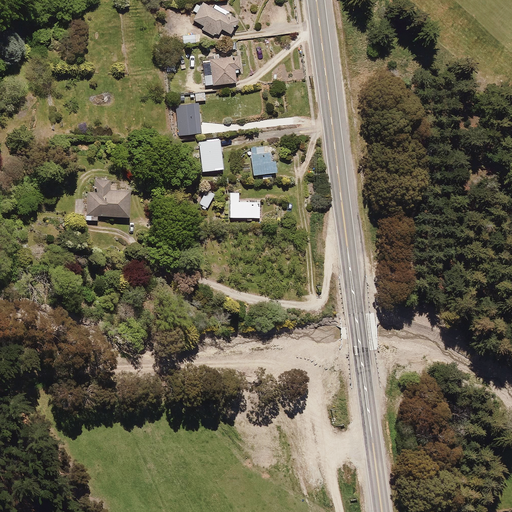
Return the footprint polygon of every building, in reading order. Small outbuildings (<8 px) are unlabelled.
[(233,13),(220,5),(216,11),(202,3),(190,22),(214,36),(219,28),(229,34),(238,19),(232,15),(233,13)] [(203,34),(183,35),(183,47),(204,46),(203,34)] [(239,67),(238,53),(226,54),(226,51),(206,52),(206,59),(200,59),(202,83),(234,81),(233,68),(239,67)] [(193,97),(193,100),(206,100),(206,98),(218,98),(218,89),(189,90),(189,97),(193,97)] [(182,111),(174,112),(174,129),(182,129),(182,111)] [(222,169),(219,138),(198,140),(201,171),(222,169)] [(270,161),(268,150),(257,152),(256,148),(246,149),(250,175),(275,172),(273,160),(270,161)] [(85,189),(84,219),(96,220),(96,215),(129,216),(130,190),(108,190),(108,180),(90,180),(90,189),(85,189)] [(239,191),(230,191),(230,217),(260,218),(260,201),(239,200),(239,191)]
